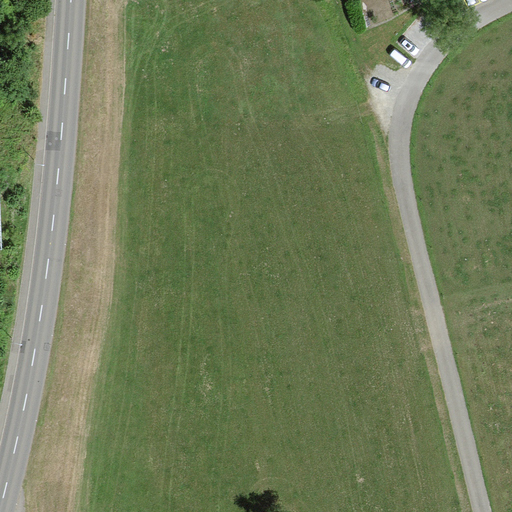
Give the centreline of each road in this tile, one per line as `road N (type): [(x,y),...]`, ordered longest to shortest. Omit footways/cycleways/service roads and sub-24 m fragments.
road 1 (tertiary): [(0,511),(44,298),(69,0)]
road 2 (residential): [(508,0),(472,16),(426,56),(396,117),(400,169),(436,313)]
road 3 (track): [(482,511),(436,313)]
